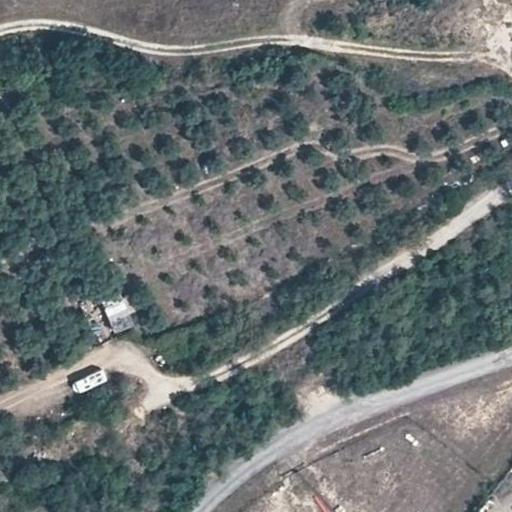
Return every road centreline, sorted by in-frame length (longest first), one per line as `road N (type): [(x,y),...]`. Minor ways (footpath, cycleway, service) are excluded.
road 1 (track): [(511,71),(498,62),(409,50),(320,46),(153,57),(40,25),(0,35)]
road 2 (residential): [(511,185),(463,227),(245,360),(174,387),(117,362)]
road 3 (residential): [(511,348),(304,434),(203,511)]
